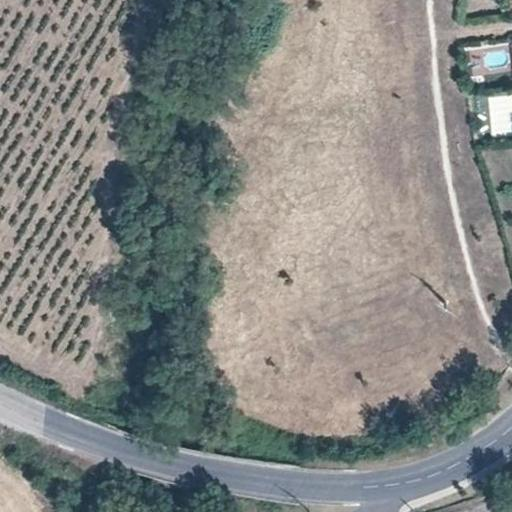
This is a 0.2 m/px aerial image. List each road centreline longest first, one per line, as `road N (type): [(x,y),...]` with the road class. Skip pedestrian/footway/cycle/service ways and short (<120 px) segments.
road 1 (tertiary): [(0,399),(63,431),(190,468),(377,490)]
road 2 (tertiary): [(377,490),(469,458),(511,428)]
